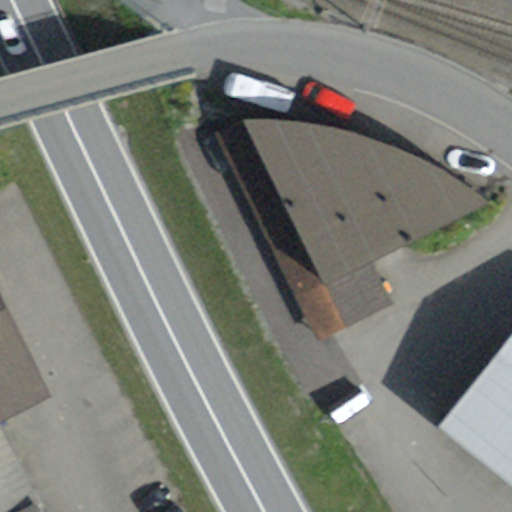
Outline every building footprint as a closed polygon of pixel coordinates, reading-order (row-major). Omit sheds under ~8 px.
[(328,289),(241,126),(216,138),(319,344),(392,307),(375,266),(328,289)] [(305,126),(241,126),(328,289),(375,266),(492,207),(430,167),(365,140),(305,126)] [(50,404),(0,301),(0,429),(4,427),(50,404)] [(511,337),(437,432),(511,491),(511,337)] [(46,511),(4,427),(0,429),(0,511),(46,511)]
